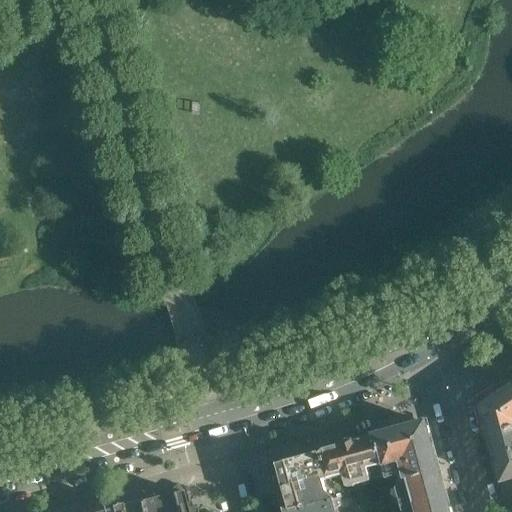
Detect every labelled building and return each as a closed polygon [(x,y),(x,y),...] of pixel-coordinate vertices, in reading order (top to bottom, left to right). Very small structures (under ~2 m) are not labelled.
[(511,405),(504,393),(483,407),(490,435),(511,428),(511,405)] [(438,470),(425,423),(375,437),(382,464),(385,475),(400,471),(402,480),(438,470)] [(511,428),(490,435),(503,481),(511,478),(511,428)] [(382,464),(375,437),(322,451),(330,478),(344,475),(346,482),(370,476),(368,468),(382,464)] [(330,478),(322,451),(283,462),(279,458),(275,457),(271,460),(270,465),(274,478),(276,486),(274,487),(274,490),(277,488),(317,477),(322,480),(330,478)] [(445,494),(438,470),(402,480),(403,481),(400,486),(403,496),(398,497),(401,506),(445,494)] [(328,499),(322,480),(317,477),(277,488),(274,490),(276,493),(278,493),(283,511),(328,499)] [(194,511),(195,511),(193,509),(190,509),(184,489),(181,486),(177,485),(173,488),(172,493),(136,503),(137,505),(139,511),(194,511)] [(374,505),(369,488),(363,498),(366,508),(374,505)] [(449,511),(448,504),(445,494),(401,506),(402,511),(449,511)] [(331,511),(328,499),(283,511),(331,511)]
